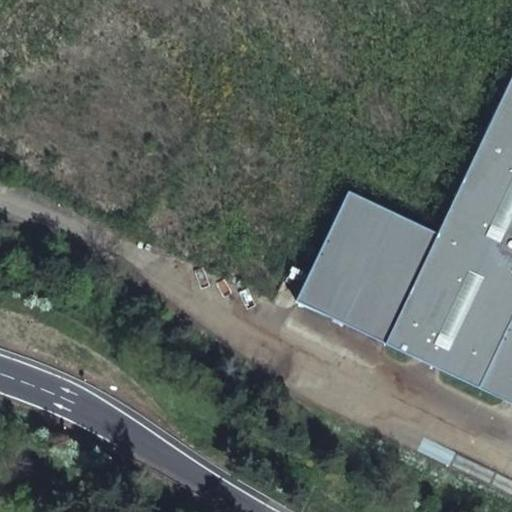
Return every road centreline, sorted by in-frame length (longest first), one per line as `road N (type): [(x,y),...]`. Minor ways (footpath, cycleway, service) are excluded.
road 1 (unknown): [(0,195),(329,377),(494,450)]
road 2 (trunk): [(267,511),(134,431),(0,372)]
